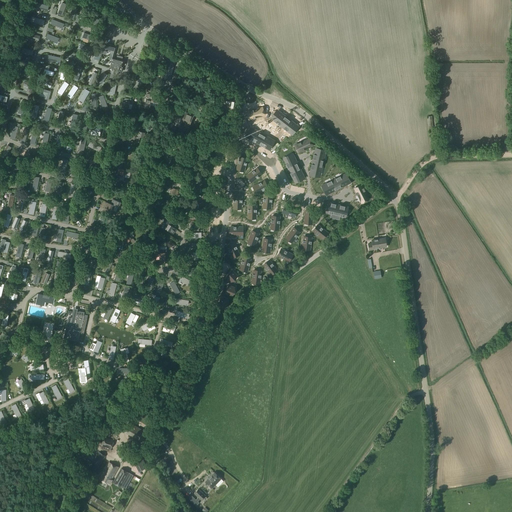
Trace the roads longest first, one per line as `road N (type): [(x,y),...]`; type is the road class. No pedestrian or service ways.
road 1 (unclassified): [(427,511),(431,439),(394,197),(293,107),(97,0)]
road 2 (track): [(187,352),(394,197),(422,165),(511,156)]
road 3 (track): [(182,358),(155,456),(186,511)]
road 4 (track): [(324,511),(405,400),(425,392)]
road 5 (track): [(219,71),(201,205)]
